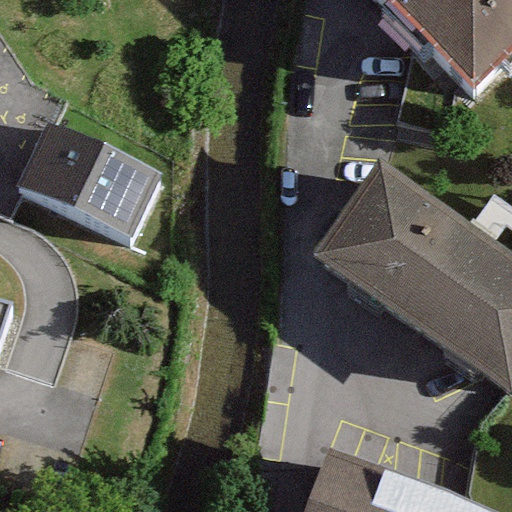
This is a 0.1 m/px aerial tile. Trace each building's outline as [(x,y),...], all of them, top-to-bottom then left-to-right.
[(511,0),(394,0),(487,95),(511,70),(511,0)] [(26,203),(137,250),(162,189),(51,143),(26,203)] [(511,254),(393,172),(328,265),(511,394),(511,254)] [(0,379),(24,305),(0,295),(0,379)] [(444,511),(339,473),(324,511),(444,511)]
